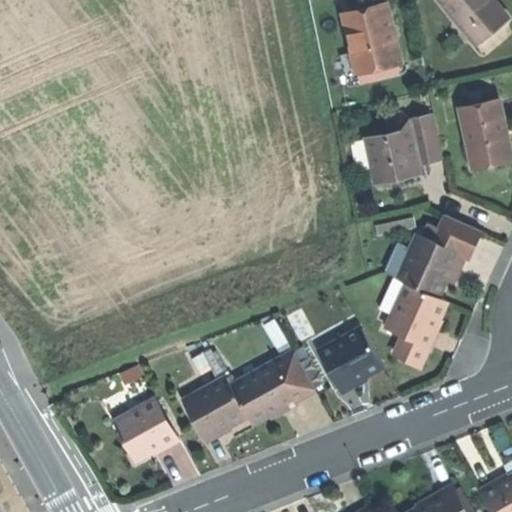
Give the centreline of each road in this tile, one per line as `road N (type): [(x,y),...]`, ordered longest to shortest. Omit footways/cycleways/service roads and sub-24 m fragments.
road 1 (residential): [(177,511),(511,381)]
road 2 (tertiary): [(91,511),(7,394)]
road 3 (tertiary): [(7,394),(60,511)]
